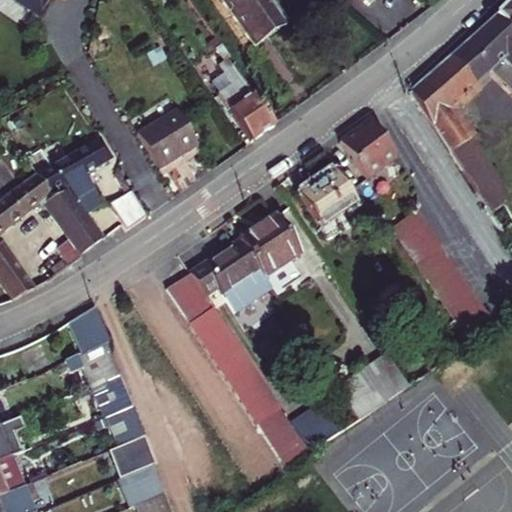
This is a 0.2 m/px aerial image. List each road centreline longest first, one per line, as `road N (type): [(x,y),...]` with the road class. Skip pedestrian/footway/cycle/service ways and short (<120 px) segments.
road 1 (residential): [(0,327),(93,279),(380,76)]
road 2 (residential): [(380,76),(511,278)]
